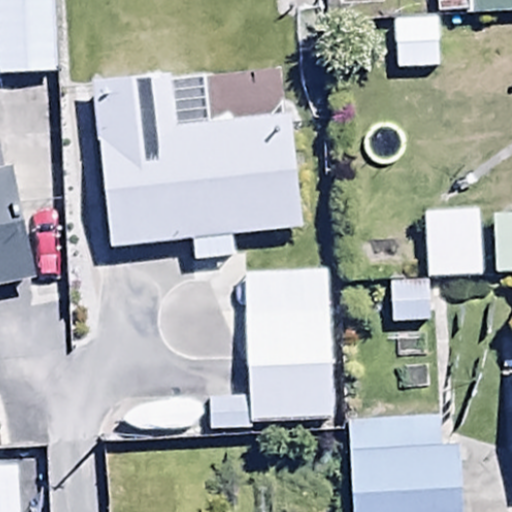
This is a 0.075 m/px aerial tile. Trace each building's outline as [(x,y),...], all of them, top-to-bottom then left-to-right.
[(0,0),(0,83),(56,82),(55,0),(0,0)] [(511,14),(511,0),(434,0),(436,18),(511,14)] [(511,62),(511,24),(445,27),(446,64),(511,62)] [(205,76),(94,86),(110,257),(186,250),(187,263),(234,259),(233,242),(302,235),(291,117),(209,124),(205,76)] [(0,284),(34,276),(8,175),(0,177),(0,284)] [(511,216),(494,217),(496,276),(511,275),(511,216)] [(329,242),(240,243),(242,384),(331,383),(329,242)] [(456,511),(452,423),(348,428),(351,511),(456,511)] [(0,511),(17,511),(18,473),(0,473),(0,511)] [(511,511),(511,495),(503,496),(503,511),(511,511)]
